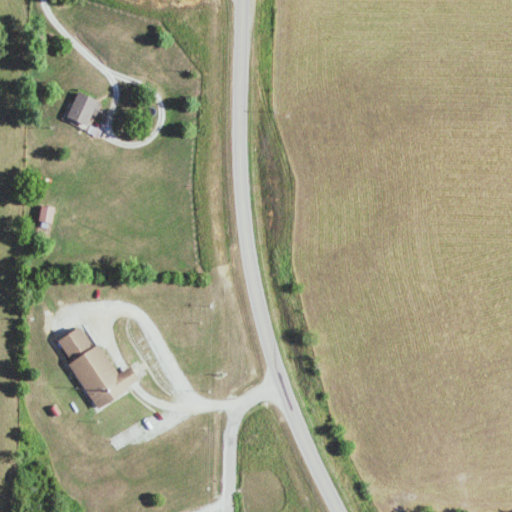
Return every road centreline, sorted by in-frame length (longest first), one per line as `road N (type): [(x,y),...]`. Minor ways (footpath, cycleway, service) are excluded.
road 1 (tertiary): [(339,511),(279,385),(252,269),(240,135),(241,0)]
road 2 (residential): [(227,511),(230,412),(279,385)]
